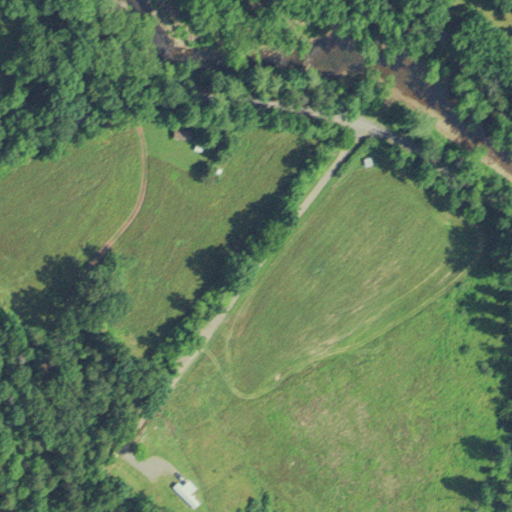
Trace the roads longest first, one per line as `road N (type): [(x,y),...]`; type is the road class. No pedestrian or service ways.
road 1 (residential): [(0,168),(115,110),(158,102),(248,104),(367,133),(415,157),(511,231)]
road 2 (residential): [(511,117),(410,0)]
